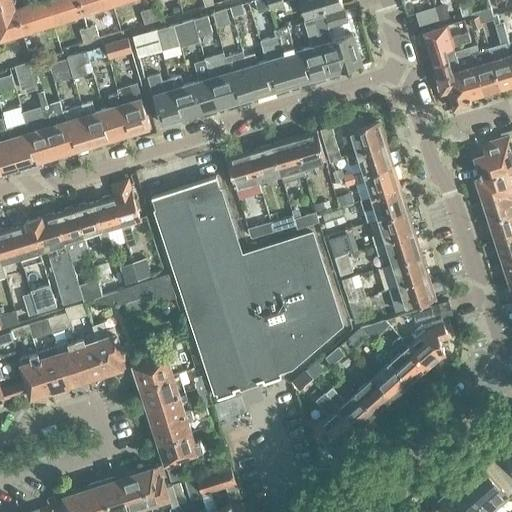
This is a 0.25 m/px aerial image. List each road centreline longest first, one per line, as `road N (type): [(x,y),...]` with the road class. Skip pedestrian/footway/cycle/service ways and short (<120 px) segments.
road 1 (residential): [(0,190),(403,69)]
road 2 (residential): [(508,368),(427,131)]
road 3 (residential): [(0,479),(103,450),(90,405),(0,428)]
road 4 (residential): [(339,511),(508,368)]
